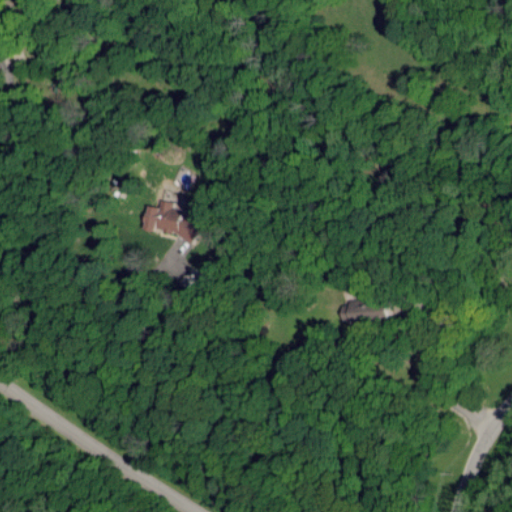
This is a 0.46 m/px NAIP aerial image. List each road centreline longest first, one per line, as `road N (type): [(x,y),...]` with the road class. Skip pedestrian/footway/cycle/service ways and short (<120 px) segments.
road 1 (residential): [(181,511),(0,390)]
road 2 (residential): [(511,404),(466,458),(448,511)]
